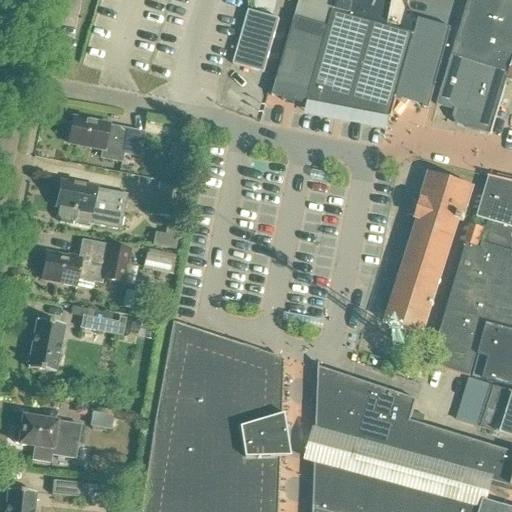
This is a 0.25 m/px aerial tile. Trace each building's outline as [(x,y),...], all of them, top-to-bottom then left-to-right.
[(299,0),(276,78),(310,88),(331,14),(334,0),(299,0)] [(334,0),(331,14),(387,29),(393,0),(334,0)] [(511,0),(468,0),(437,108),(455,114),(453,120),(457,127),(490,137),(507,82),(511,64),(511,0)] [(278,21),(248,12),(233,66),(263,74),(278,21)] [(387,29),(331,14),(310,88),(304,107),(389,123),(411,35),(387,29)] [(411,35),(394,101),(401,103),(402,101),(423,107),(423,109),(428,111),(451,30),(415,20),(411,35)] [(294,104),(304,108),(304,107),(310,88),(276,78),(271,98),(282,101),(281,103),(293,106),(294,104)] [(107,127),(73,120),(67,146),(101,153),(100,160),(119,163),(121,155),(136,158),(141,136),(106,129),(107,127)] [(196,151),(182,148),(176,173),(190,176),(196,151)] [(417,223),(386,325),(425,337),(461,222),(464,223),(475,189),(430,175),(415,222),(417,223)] [(484,244),(511,252),(511,240),(511,239),(511,184),(490,178),(478,219),(490,223),(484,244)] [(60,183),(55,209),(56,210),(54,219),(58,225),(70,227),(73,225),(121,233),(128,196),(96,190),(96,189),(60,183)] [(183,190),(159,185),(152,217),(177,222),(183,190)] [(176,246),(179,232),(156,229),(154,243),(176,246)] [(477,247),(482,232),(470,229),(466,244),(477,247)] [(46,256),(41,281),(92,291),(93,285),(101,287),(102,282),(123,287),(131,252),(89,244),(86,259),(92,261),(91,267),(79,264),(80,260),(67,257),(66,260),(46,256)] [(511,292),(511,252),(484,244),(482,251),(466,246),(457,276),(511,292)] [(149,273),(169,277),(172,261),(146,256),(143,271),(145,271),(145,274),(149,275),(149,273)] [(486,322),(511,329),(511,292),(457,276),(431,365),(470,377),(486,322)] [(79,330),(116,338),(118,325),(95,320),(95,317),(87,315),(86,319),(82,318),(79,330)] [(36,323),(27,371),(55,376),(64,328),(36,323)] [(139,325),(131,323),(129,333),(138,334),(139,325)] [(140,511),(276,511),(278,461),(288,461),(281,417),(280,417),(282,377),(272,376),(272,359),(171,325),(152,428),(140,511)] [(511,331),(489,325),(474,378),(511,388),(511,331)] [(365,419),(373,388),(319,369),(317,406),(365,419)] [(469,382),(457,422),(472,426),(485,386),(469,382)] [(511,438),(511,394),(485,386),(472,426),(511,438)] [(365,419),(317,406),(316,435),(399,458),(411,423),(410,423),(417,402),(373,388),(365,419)] [(111,433),(113,418),(92,415),(90,429),(92,429),(92,431),(105,433),(105,432),(111,433)] [(23,420),(19,447),(33,449),(31,462),(50,466),(51,457),(73,461),(76,446),(78,430),(79,428),(55,424),(55,425),(23,420)] [(511,453),(411,423),(399,458),(511,488),(511,453)] [(78,430),(76,446),(84,447),(87,432),(78,430)] [(315,461),(313,511),(317,511),(382,511),(391,482),(315,461)] [(391,482),(382,511),(479,511),(481,507),(391,482)] [(51,497),(80,500),(81,486),(53,483),(51,497)] [(7,492),(5,511),(33,511),(35,495),(7,492)] [(481,507),(479,511),(511,511),(511,510),(503,508),(502,508),(482,503),(481,507)]
